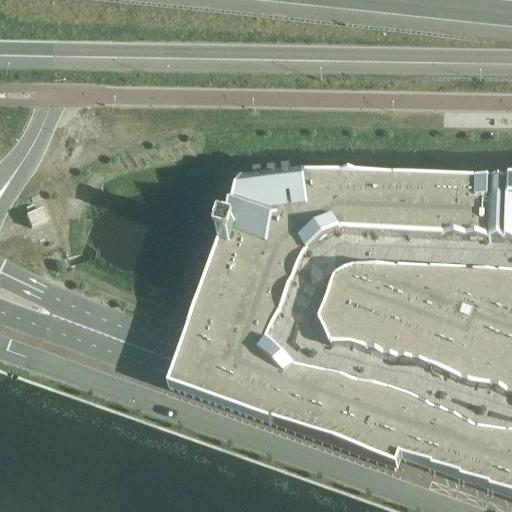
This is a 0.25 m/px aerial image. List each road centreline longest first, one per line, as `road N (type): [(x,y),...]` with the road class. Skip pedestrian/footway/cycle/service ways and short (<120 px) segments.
road 1 (primary): [(0,48),(511,58)]
road 2 (residential): [(511,101),(57,95)]
road 3 (primary): [(369,0),(511,14)]
